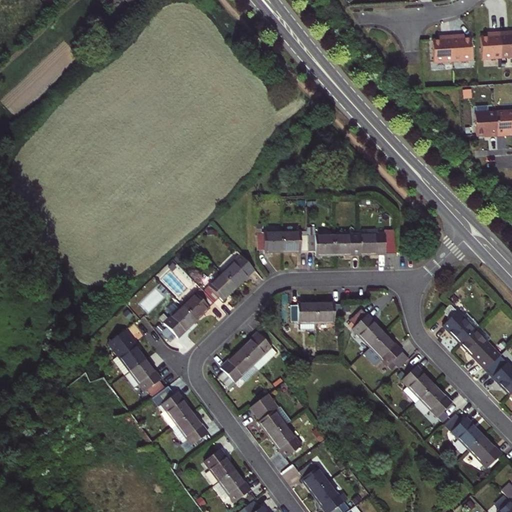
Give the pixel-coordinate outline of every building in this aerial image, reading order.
[(508,32),(498,33),(500,59),(511,57),(511,35),(508,35),(508,32)] [(481,60),(500,59),(498,33),(490,33),(490,37),(486,37),(480,37),(481,60)] [(450,36),(451,62),(470,60),(468,38),(462,38),(458,39),(458,35),(450,36)] [(432,40),(433,63),(451,62),(450,36),(442,36),(442,40),(438,40),(432,40)] [(511,111),(495,113),(497,138),(504,138),(504,134),(507,134),(511,133),(511,111)] [(495,113),(475,114),(477,136),(486,136),(489,135),(489,139),(497,138),(495,113)] [(334,255),(333,235),(316,235),(315,228),(307,227),(307,231),(308,252),(315,251),(315,256),(334,255)] [(282,252),(308,252),(307,231),(282,232),(282,252)] [(261,232),(256,232),(256,250),(264,250),(264,253),(282,252),(282,232),(261,232)] [(359,234),(333,235),(334,255),(359,255),(359,234)] [(395,234),(359,234),(359,255),(384,254),(395,254),(395,234)] [(240,255),(221,273),(235,287),(254,269),(240,255)] [(178,266),(174,262),(169,267),(172,271),(178,266)] [(203,291),(214,302),(219,298),(222,300),(235,287),(221,273),(203,291)] [(200,288),(182,306),(196,320),(214,302),(203,291),(200,288)] [(334,302),(316,303),(316,324),(334,323),(334,321),(342,321),(342,305),(334,305),(334,302)] [(316,324),(316,303),(298,304),(298,306),(290,306),(290,322),(298,322),(298,324),(316,324)] [(443,312),(449,319),(457,311),(450,304),(443,312)] [(196,320),(182,306),(163,323),(177,338),(196,320)] [(460,343),(478,326),(467,314),(463,317),(457,311),(449,319),(443,325),(460,343)] [(352,329),(370,347),(384,333),(366,315),(352,329)] [(489,338),(478,326),(460,343),(478,361),(485,369),(500,355),(486,341),(489,338)] [(124,375),(129,371),(145,359),(124,331),(108,342),(118,356),(113,360),(124,375)] [(252,365),(271,347),(257,333),(238,351),(252,365)] [(384,333),(370,347),(364,353),(375,364),(380,359),(387,366),(402,351),(384,333)] [(257,370),(276,352),(271,347),(252,365),(257,370)] [(234,382),(252,365),(238,351),(220,368),(234,382)] [(410,359),(402,351),(387,366),(395,374),(410,359)] [(510,394),(511,391),(511,368),(500,355),(485,369),(510,394)] [(144,391),(151,386),(160,379),(145,359),(129,371),(144,391)] [(403,391),(415,403),(434,385),(416,366),(401,380),(407,387),(403,391)] [(151,386),(157,394),(166,388),(160,379),(151,386)] [(434,385),(415,403),(427,415),(431,411),(437,417),(451,403),(434,385)] [(161,414),(172,428),(192,413),(176,392),(174,394),(168,386),(166,388),(157,394),(151,399),(157,407),(161,404),(165,410),(161,414)] [(249,407),(269,437),(285,425),(274,410),(276,408),(266,394),(249,407)] [(192,413),(172,428),(182,442),(186,439),(191,446),(208,434),(192,413)] [(451,432),(468,450),(483,436),(465,417),(451,432)] [(300,446),(285,425),(269,437),(281,452),(282,451),(286,456),(300,446)] [(468,450),(486,469),(501,455),(483,436),(468,450)] [(203,461),(219,482),(235,470),(219,450),(203,461)] [(312,494),(327,481),(313,462),(298,472),(302,478),(301,479),(312,494)] [(250,491),(235,470),(219,482),(234,503),(250,491)] [(338,496),(327,481),(312,494),(325,511),(330,511),(347,499),(342,493),(338,496)] [(510,501),(511,502),(511,486),(511,485),(503,493),(510,501)] [(470,500),(466,504),(472,510),(475,507),(470,500)] [(497,511),(511,511),(511,502),(510,501),(497,511)] [(266,511),(262,506),(258,509),(253,502),(238,511),(266,511)]
